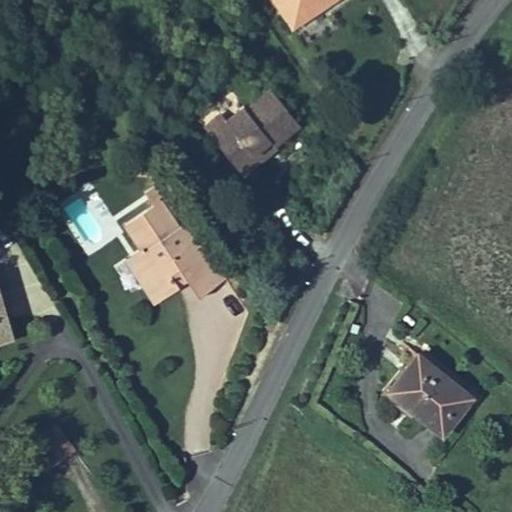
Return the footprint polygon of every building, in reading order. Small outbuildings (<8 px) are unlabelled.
[(318,0),(321,5),(328,0),(276,0),(288,18),(315,0),(318,0)] [(292,24),(321,5),(318,0),(315,0),(288,18),(292,24)] [(113,23),(102,7),(90,15),(101,31),(113,23)] [(275,144),(300,124),(270,88),(245,108),(243,105),(225,120),(209,132),(236,166),(270,140),(274,145),(275,144)] [(209,132),(225,120),(221,114),(205,127),(209,132)] [(242,174),(276,147),(275,144),(274,145),(270,140),(236,166),(242,174)] [(225,280),(187,222),(178,228),(166,210),(172,206),(165,196),(159,200),(158,199),(164,195),(157,184),(145,193),(153,206),(125,224),(141,248),(150,261),(134,271),(156,304),(180,287),(177,283),(185,278),(188,282),(199,298),(225,280)] [(134,271),(150,261),(141,248),(126,258),(134,271)] [(180,287),(188,282),(185,278),(177,283),(180,287)] [(0,297),(0,342),(12,339),(4,311),(0,297)] [(392,393),(443,433),(471,397),(417,354),(406,367),(410,370),(392,393)] [(410,370),(406,367),(388,390),(392,393),(410,370)] [(71,447),(55,425),(44,433),(59,456),(71,447)] [(59,456),(44,433),(26,446),(43,470),(60,457),(59,456)]
